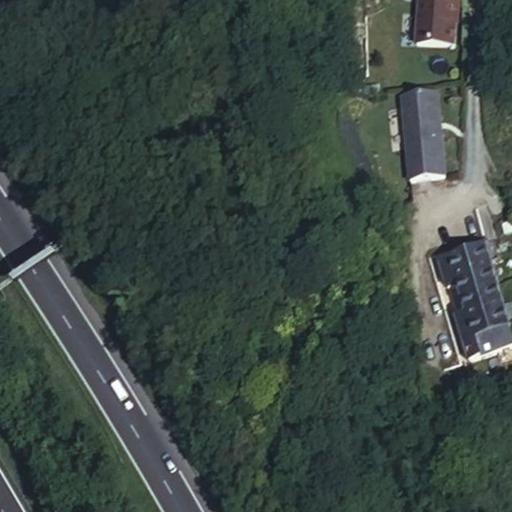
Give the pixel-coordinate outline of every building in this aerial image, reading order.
[(427,0),(428,7),(425,8),(426,51),(464,50),(463,6),(460,6),(459,0),(427,0)] [(407,104),(414,189),(449,186),(442,101),(407,104)] [(487,342),(469,347),(474,366),(511,356),(511,313),(500,268),(496,254),(495,252),(487,254),(465,260),(487,342)] [(507,266),(503,252),(496,254),(500,268),(507,266)] [(462,321),(469,347),(487,342),(465,260),(447,265),(454,290),(466,287),(474,317),(462,321)]
